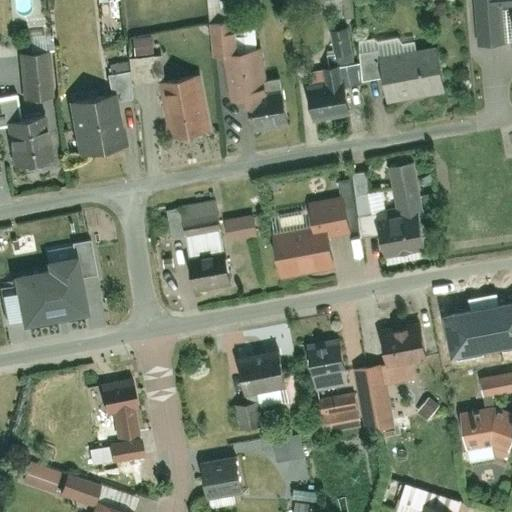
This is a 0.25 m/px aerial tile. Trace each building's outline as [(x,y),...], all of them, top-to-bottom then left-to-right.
[(511,0),(474,0),(480,45),(480,46),(511,43),(511,46),(511,0)] [(20,12),(24,51),(53,48),(49,9),(20,12)] [(242,18),(210,24),(216,55),(226,53),(235,101),(251,98),(258,136),(293,129),(284,78),(274,80),(268,47),(248,50),(242,18)] [(24,51),(18,52),(24,101),(63,97),(58,48),(53,48),(24,51)] [(448,95),(439,48),(381,59),(379,51),(357,55),(363,83),(382,79),(387,106),(448,95)] [(132,70),(135,86),(161,82),(171,141),(212,134),(202,75),(169,81),(164,54),(130,60),(132,70)] [(323,67),(326,84),(310,87),(315,122),(354,116),(345,63),(323,67)] [(105,74),(109,98),(72,104),(80,154),(126,147),(120,102),(136,100),(135,86),(132,70),(105,74)] [(56,158),(47,113),(6,119),(14,167),(56,158)] [(389,165),(397,208),(360,215),(365,236),(381,233),(386,259),(431,249),(413,160),(389,165)] [(341,268),(334,233),(351,230),(345,198),(311,204),(315,225),(274,233),(283,279),(341,268)] [(173,239),(189,236),(189,234),(223,227),(217,200),(183,207),(184,210),(168,213),(173,239)] [(226,215),(228,236),(257,233),(255,212),(226,215)] [(11,278),(0,280),(0,326),(45,316),(43,309),(61,305),(57,287),(78,283),(72,257),(80,255),(73,221),(40,228),(49,268),(36,271),(34,260),(8,265),(11,278)] [(229,252),(190,259),(196,295),(236,288),(229,252)] [(511,305),(443,314),(452,355),(511,342),(511,305)] [(423,319),(384,327),(391,364),(417,359),(430,357),(423,319)] [(317,377),(321,397),(355,390),(345,338),(311,345),(317,377)] [(242,354),(249,393),(291,386),(284,346),(242,354)] [(420,376),(417,359),(391,364),(385,365),(389,382),(420,376)] [(389,382),(385,365),(357,371),(361,389),(368,424),(369,431),(397,426),(389,382)] [(511,370),(484,375),(487,393),(511,389),(511,370)] [(133,379),(102,385),(107,412),(114,411),(119,436),(139,433),(134,407),(138,406),(133,379)] [(328,432),(368,424),(361,389),(355,390),(321,397),(328,432)] [(420,410),(430,418),(443,403),(433,394),(420,410)] [(266,423),(262,400),(239,404),(244,427),(266,423)] [(464,409),(471,444),(495,442),(511,449),(511,448),(511,406),(499,403),(464,409)] [(276,436),(280,460),(307,455),(303,431),(276,436)] [(144,454),(141,440),(112,446),(115,460),(144,454)] [(241,454),(204,461),(211,497),(248,490),(241,454)] [(26,478),(57,487),(63,466),(32,457),(26,478)] [(62,494),(98,504),(99,499),(105,479),(69,469),(62,494)] [(140,511),(99,499),(98,504),(95,511),(140,511)] [(460,511),(426,501),(422,511),(460,511)]
